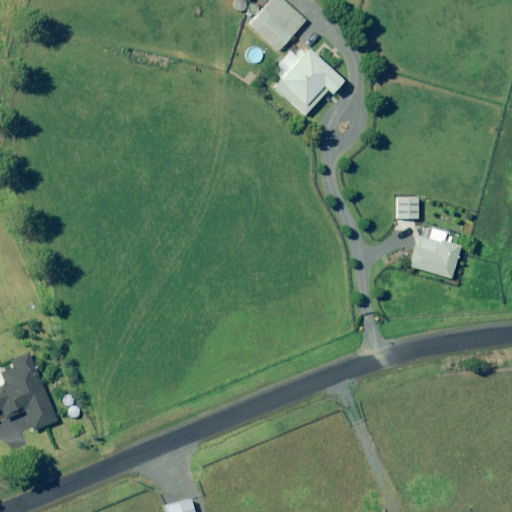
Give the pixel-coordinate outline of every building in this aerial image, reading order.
[(304,21),(279,0),(270,0),(249,25),(278,51),(304,21)] [(342,81),(305,48),(295,58),(298,60),(273,87),(304,115),(326,91),(330,94),(342,81)] [(418,198),(397,198),(397,219),(417,219),(418,198)] [(446,233),(431,228),(427,240),(417,237),(408,267),(450,279),(459,247),(443,243),(446,233)] [(0,410),(1,410),(5,419),(25,411),(33,431),(56,422),(40,381),(37,373),(29,377),(27,374),(26,372),(24,370),(21,369),(19,368),(16,367),(13,367),(11,368),(8,369),(6,370),(4,372),(2,374),(1,376),(0,377),(0,410)] [(192,511),(189,499),(164,506),(165,511),(192,511)]
